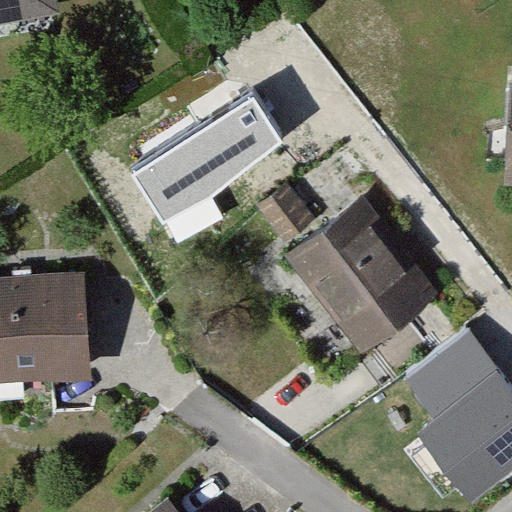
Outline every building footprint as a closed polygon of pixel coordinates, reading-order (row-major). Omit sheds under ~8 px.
[(50,0),(0,0),(0,31),(54,21),(50,0)] [(511,85),(503,84),(496,187),(511,188),(511,85)] [(259,85),(136,159),(167,210),(290,137),(259,85)] [(432,286),(360,198),(281,262),(353,350),(432,286)] [(79,278),(0,284),(0,387),(87,381),(79,278)] [(511,471),(511,385),(468,327),(403,377),(435,419),(418,433),(471,503),(511,471)]
